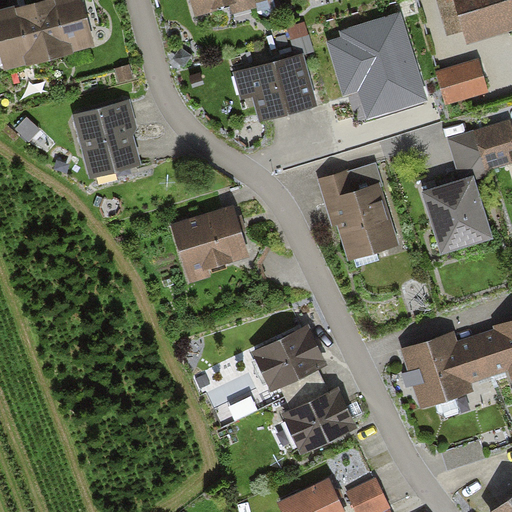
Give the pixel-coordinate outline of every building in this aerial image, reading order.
[(87,0),(51,0),(0,12),(0,43),(7,74),(100,51),(87,0)] [(253,0),(193,0),(199,21),(255,8),(253,0)] [(511,0),(445,0),(440,2),(451,39),(466,34),(469,45),(511,32),(511,0)] [(348,94),(357,123),(428,101),(400,12),(340,31),(342,37),(327,42),(343,96),(348,94)] [(303,57),(239,74),(247,103),(257,100),(263,124),(317,109),(303,57)] [(481,63),(440,74),(448,104),(489,94),(481,63)] [(130,102),(79,114),(94,177),(145,166),(130,102)] [(511,123),(454,140),(463,173),(479,168),(481,175),(511,166),(511,123)] [(379,166),(320,182),(332,224),(338,222),(349,260),(401,247),(379,166)] [(472,180),(425,194),(444,255),(490,241),(472,180)] [(237,209),(176,227),(192,281),(253,263),(237,209)] [(459,330),(403,347),(420,406),(472,390),(470,384),(511,372),(511,376),(511,322),(461,337),(459,330)] [(312,325),(252,350),(269,390),(284,384),(293,407),(279,413),(296,452),(357,427),(340,388),(329,393),(318,367),(328,363),(312,325)] [(346,511),(332,478),(281,499),(286,511),(346,511)] [(380,478),(348,491),(355,511),(380,511),(391,508),(380,478)] [(511,511),(511,495),(490,511),(511,511)]
